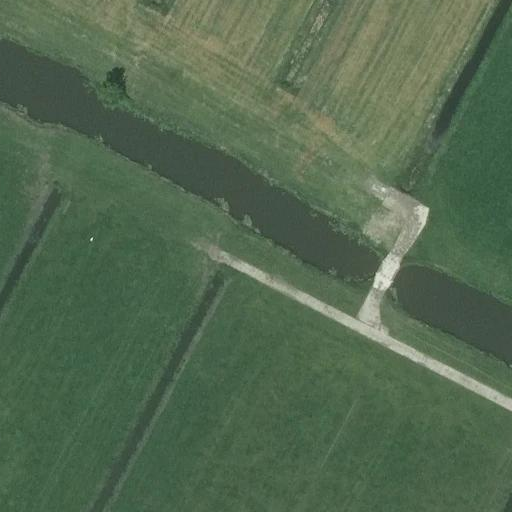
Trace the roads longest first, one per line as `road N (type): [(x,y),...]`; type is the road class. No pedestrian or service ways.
road 1 (track): [(511,405),(363,329),(416,219),(410,209),(236,106)]
road 2 (track): [(363,329),(240,267)]
